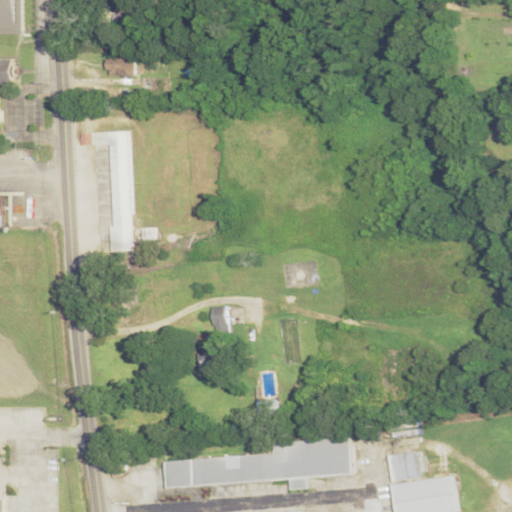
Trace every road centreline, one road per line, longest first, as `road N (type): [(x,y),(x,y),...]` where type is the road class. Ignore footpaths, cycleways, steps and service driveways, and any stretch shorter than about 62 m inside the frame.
road 1 (secondary): [(101,511),(76,290),(59,0)]
road 2 (residential): [(384,511),(387,498),(373,484),(101,511)]
